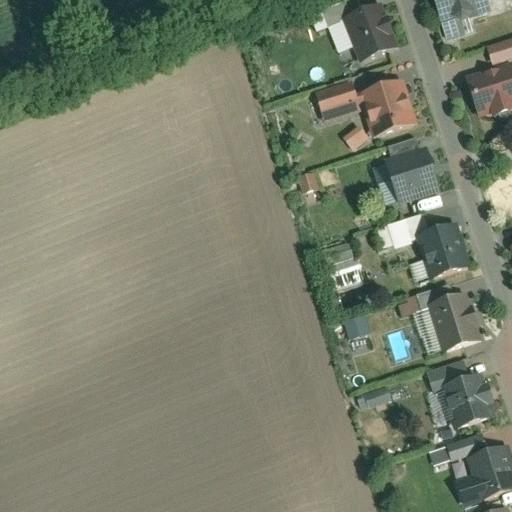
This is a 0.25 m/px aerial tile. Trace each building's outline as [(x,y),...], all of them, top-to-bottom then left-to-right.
[(437,0),(446,25),(494,9),(490,0),(437,0)] [(344,26),(358,68),(397,54),(383,13),(344,26)] [(467,83),(480,123),(494,118),(496,125),(511,120),(511,44),(489,52),(496,74),(467,83)] [(359,117),(368,144),(412,130),(398,86),(354,100),(349,86),(307,100),(316,130),(359,117)] [(384,168),(397,209),(436,196),(422,155),(384,168)] [(306,198),(325,191),(319,175),(301,181),(306,198)] [(392,228),(382,231),(387,252),(397,250),(392,228)] [(413,244),(428,292),(471,279),(457,231),(413,244)] [(323,252),(336,293),(368,283),(355,243),(323,252)] [(423,315),(438,363),(481,350),(467,302),(423,315)] [(422,317),(408,319),(413,360),(427,358),(422,317)] [(354,343),(375,337),(370,320),(349,326),(354,343)] [(440,374),(453,417),(493,405),(489,394),(495,392),(486,361),(440,374)] [(468,466),(481,510),(511,500),(511,452),(490,459),(484,439),(446,450),(452,470),(468,466)]
